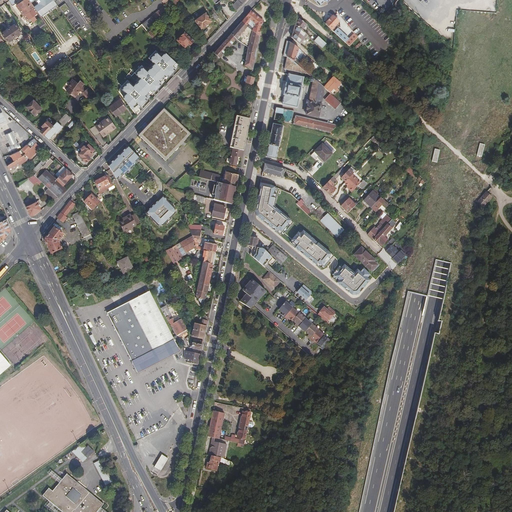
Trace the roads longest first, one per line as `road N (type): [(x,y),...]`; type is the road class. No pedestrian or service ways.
road 1 (trunk): [(385,511),(489,58),(495,0)]
road 2 (trunk): [(474,0),(465,79),(370,511)]
road 3 (track): [(499,212),(487,276),(478,511)]
road 4 (secondary): [(157,505),(30,237)]
road 5 (secondary): [(24,243),(148,511)]
road 6 (residential): [(180,504),(241,217)]
road 7 (secondary): [(85,178),(254,0)]
road 8 (residential): [(241,217),(350,300),(389,270)]
road 9 (residential): [(254,157),(281,0)]
road 10 (residential): [(378,250),(298,171),(254,157)]
